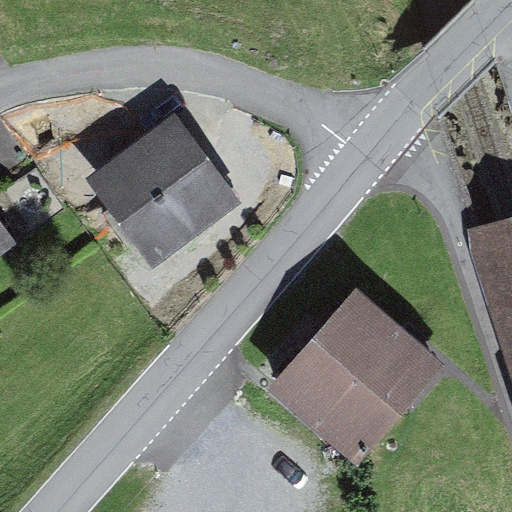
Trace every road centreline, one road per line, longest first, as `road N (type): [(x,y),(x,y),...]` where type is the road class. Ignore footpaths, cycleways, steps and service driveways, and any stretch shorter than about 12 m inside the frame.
road 1 (tertiary): [(61,511),(361,166)]
road 2 (residential): [(0,95),(60,71),(174,64),(266,91),(361,166)]
road 3 (tertiary): [(361,166),(511,2)]
